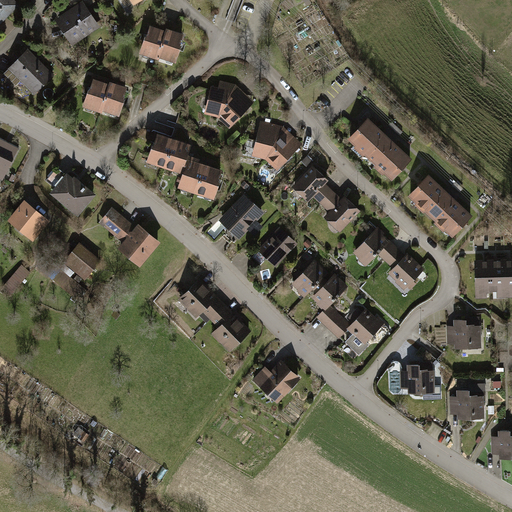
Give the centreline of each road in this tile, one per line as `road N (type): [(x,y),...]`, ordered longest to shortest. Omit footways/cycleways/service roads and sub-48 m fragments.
road 1 (residential): [(102,168),(233,43),(444,262),(452,282),(445,305),(391,353),(365,398)]
road 2 (residential): [(102,168),(218,259),(298,345),(365,398)]
road 3 (residential): [(365,398),(511,493)]
road 4 (track): [(0,439),(117,511)]
